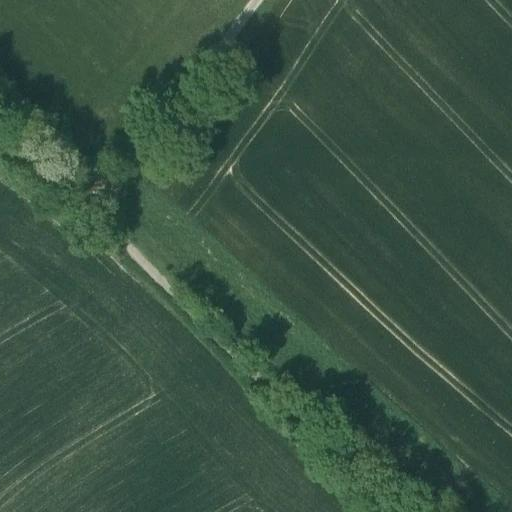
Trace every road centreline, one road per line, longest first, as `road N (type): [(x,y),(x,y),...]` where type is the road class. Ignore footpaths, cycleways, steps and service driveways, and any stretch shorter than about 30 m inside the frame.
road 1 (unclassified): [(403,511),(95,213)]
road 2 (track): [(95,213),(256,0)]
road 3 (track): [(95,213),(0,132)]
